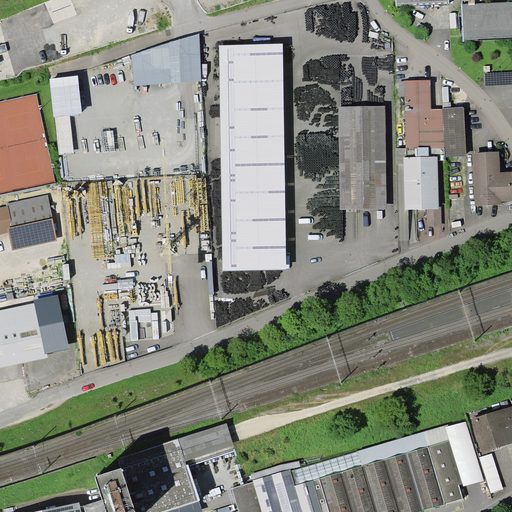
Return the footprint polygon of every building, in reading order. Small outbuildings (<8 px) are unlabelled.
[(511,38),(511,1),(461,3),(463,40),(511,38)] [(201,81),(199,33),(132,54),(134,85),(183,81),(201,81)] [(218,45),(222,271),(286,270),(283,44),(218,45)] [(511,72),(485,73),(485,86),(511,84),(511,72)] [(398,81),(399,96),(404,96),(406,149),(417,148),(428,148),(428,149),(444,148),(443,109),(431,109),(430,79),(404,80),(404,81),(398,81)] [(341,210),(387,209),(386,106),(338,106),(341,210)] [(466,157),(464,108),(451,108),(443,108),(443,109),(444,148),(444,157),(466,157)] [(405,210),(439,209),(437,157),(428,157),(428,149),(428,148),(417,148),(417,157),(403,158),(405,210)] [(502,201),(511,200),(511,176),(511,171),(500,171),(499,151),(472,152),(475,205),(502,204),(502,201)] [(0,234),(8,233),(12,250),(57,241),(52,218),(47,195),(6,203),(6,206),(0,207),(0,234)] [(170,334),(167,287),(118,292),(124,341),(131,340),(159,339),(170,334)] [(58,294),(34,299),(34,303),(45,354),(48,353),(69,348),(58,294)] [(0,309),(0,367),(49,357),(48,353),(45,354),(34,303),(0,309)] [(511,406),(472,419),(483,453),(511,443),(511,406)] [(463,484),(464,486),(484,480),(466,421),(449,426),(446,427),(450,441),(463,484)] [(103,500),(106,511),(164,511),(199,501),(200,500),(189,466),(236,451),(227,423),(118,458),(121,468),(95,477),(103,500)] [(301,468),(291,471),(295,485),(450,441),(446,427),(449,426),(448,425),(301,468)] [(416,511),(463,499),(459,485),(463,484),(450,441),(295,485),(291,471),(290,469),(253,480),(254,482),(233,488),(239,511),(416,511)] [(480,457),(491,493),(503,489),(492,454),(480,457)] [(281,464),(250,474),(253,480),(290,469),(291,471),(301,468),(299,461),(281,464)] [(106,511),(103,500),(84,505),(85,511),(106,511)] [(202,511),(203,511),(199,501),(164,511),(202,511)] [(81,511),(79,502),(35,511),(81,511)]
